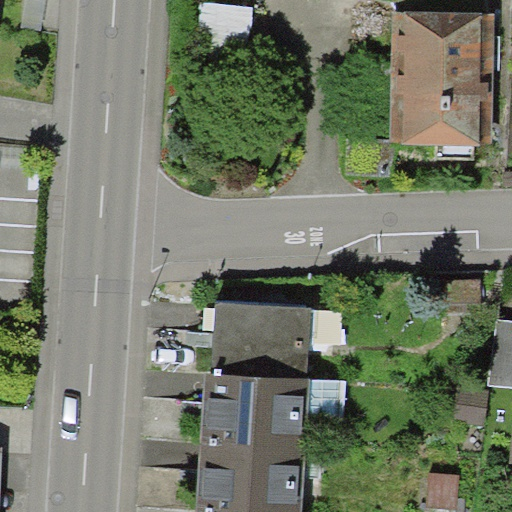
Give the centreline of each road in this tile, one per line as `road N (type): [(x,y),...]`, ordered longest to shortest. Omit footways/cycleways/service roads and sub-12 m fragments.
road 1 (residential): [(511,220),(104,232)]
road 2 (secondary): [(85,511),(104,232)]
road 3 (secondary): [(104,232),(118,0)]
